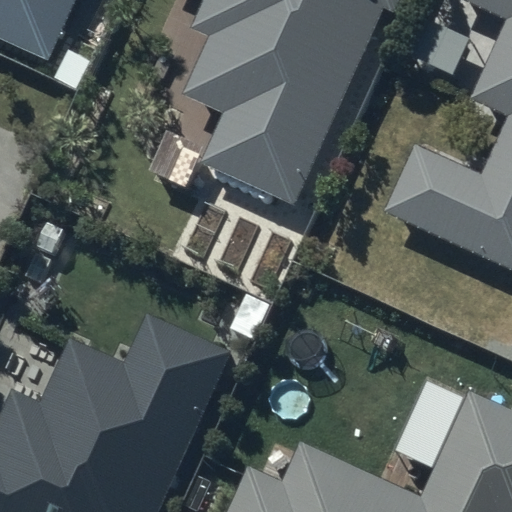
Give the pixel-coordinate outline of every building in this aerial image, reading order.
[(0,0),(0,44),(56,70),(87,0),(0,0)] [(205,0),(216,5),(200,40),(222,50),(197,106),(234,123),(210,176),(303,217),(391,21),(402,26),(413,0),(205,0)] [(421,151),(391,219),(511,272),(511,0),(460,0),(459,2),(511,25),(511,37),(481,107),(511,120),(511,136),(492,182),(421,151)] [(171,511),(239,365),(154,326),(132,373),(76,347),(45,415),(19,403),(0,443),(0,511),(171,511)] [(262,475),(244,511),(511,511),(511,412),(480,398),(429,504),(314,449),(294,491),(262,475)]
